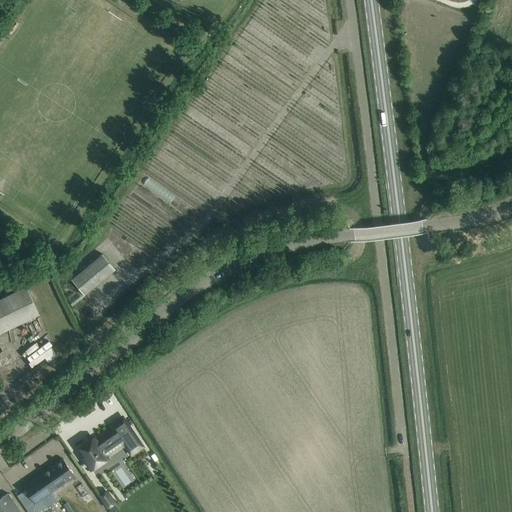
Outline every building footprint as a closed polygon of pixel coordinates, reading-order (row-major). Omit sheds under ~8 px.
[(72,278),(85,295),(116,269),(102,253),(72,278)] [(26,287),(0,299),(0,333),(39,314),(26,287)] [(94,437),(80,447),(86,455),(83,457),(91,469),(108,457),(107,456),(124,444),(131,453),(142,445),(123,418),(112,425),(114,428),(113,428),(100,438),(96,440),(94,437)] [(43,472),(23,485),(35,503),(75,475),(63,458),(43,472)] [(106,491),(100,495),(108,507),(114,502),(106,491)] [(0,511),(20,511),(8,493),(0,497),(0,511)]
